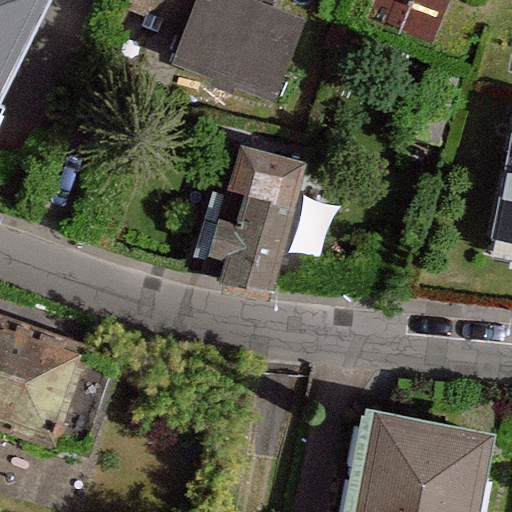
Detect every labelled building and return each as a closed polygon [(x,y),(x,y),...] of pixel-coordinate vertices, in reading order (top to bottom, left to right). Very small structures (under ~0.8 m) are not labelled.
[(0,0),(0,87),(44,0),(0,0)] [(116,0),(108,25),(172,50),(190,0),(116,0)] [(202,6),(170,93),(295,138),(327,52),(202,6)] [(309,162),(242,143),(227,192),(247,197),(226,274),(273,288),(309,162)] [(511,161),(497,237),(511,239),(511,161)] [(92,381),(0,352),(0,477),(56,495),(92,381)] [(368,442),(356,511),(484,511),(493,463),(368,442)]
